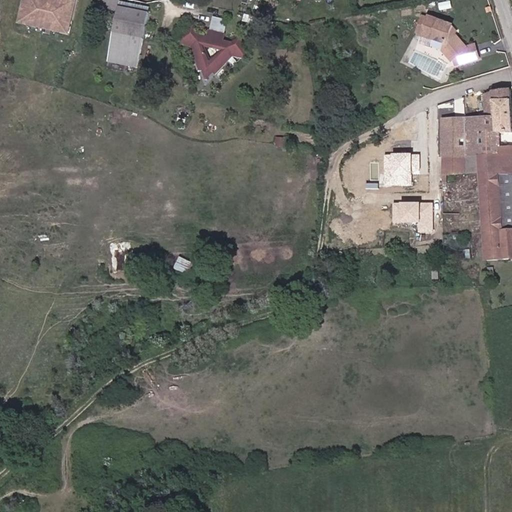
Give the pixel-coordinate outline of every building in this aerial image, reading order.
[(76,22),(80,5),(59,0),(30,0),(25,27),(73,38),(76,24),(73,23),(73,21),(76,22)] [(105,0),(102,17),(123,22),(114,61),(142,68),(155,10),(124,3),(124,0),(105,0)] [(455,32),(456,26),(435,18),(435,19),(429,17),(426,24),(429,25),(427,30),(431,31),(429,35),(445,41),(443,45),(445,53),(449,54),(448,58),(462,64),(479,60),(476,46),(467,49),(455,32)] [(217,31),(227,33),(229,21),(219,18),(217,31)] [(185,36),(198,39),(208,73),(219,75),(238,47),(253,50),(251,35),(243,40),(231,38),(227,33),(217,31),(215,30),(210,33),(200,31),(195,26),(185,36)] [(500,149),(499,145),(498,137),(511,135),(511,88),(493,92),(485,94),(486,117),(439,123),(439,126),(440,152),(441,156),(500,149)] [(403,133),(439,126),(439,123),(438,106),(404,114),(405,126),(402,126),(403,133)] [(383,147),(394,146),(391,124),(380,126),(383,147)] [(454,180),(454,177),(453,162),(485,159),(486,175),(493,262),(511,260),(511,226),(510,227),(507,179),(511,179),(511,144),(499,145),(500,149),(441,156),(442,181),(454,180)] [(423,173),(424,156),(386,154),(385,170),(423,173)] [(454,177),(486,175),(485,159),(453,162),(454,177)] [(422,230),(437,230),(438,204),(395,203),(394,219),(422,219),(422,230)] [(180,257),(177,267),(184,269),(187,260),(180,257)]
